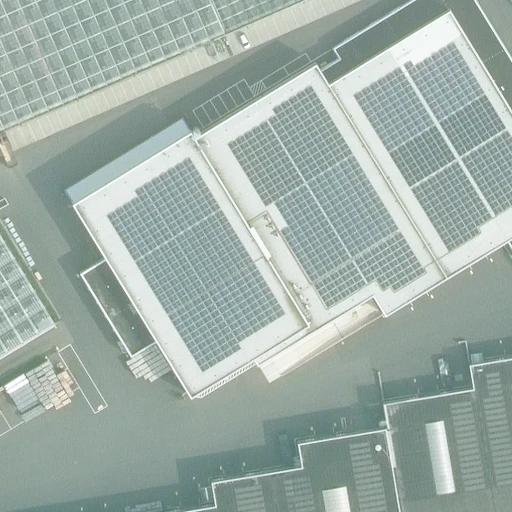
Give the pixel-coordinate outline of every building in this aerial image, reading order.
[(0,0),(0,129),(159,60),(296,0),(0,0)] [(198,125),(80,198),(115,253),(90,269),(142,352),(167,336),(201,390),(283,339),(289,349),(400,280),(410,297),(511,233),(511,39),(487,0),(404,0),(369,23),(376,34),(327,64),(323,58),(203,134),(198,125)] [(203,58),(70,107),(89,158),(222,109),(203,58)] [(0,358),(55,325),(0,235),(0,358)] [(511,511),(511,357),(483,362),(471,364),(468,365),(472,388),(382,403),(386,427),(297,442),(301,466),(210,481),(214,504),(168,511),(511,511)] [(370,418),(380,417),(378,404),(368,406),(370,418)]
